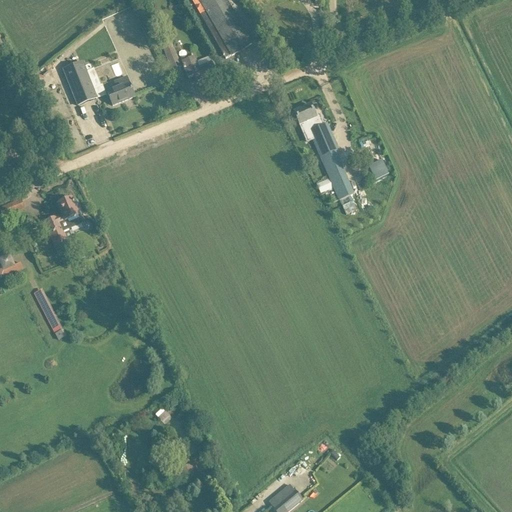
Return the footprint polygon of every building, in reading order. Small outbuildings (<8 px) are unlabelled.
[(192,0),(226,59),(252,45),(226,0),(192,0)] [(149,29),(158,47),(162,45),(153,27),(149,29)] [(162,49),(171,71),(180,67),(171,45),(162,49)] [(183,64),(185,69),(189,79),(194,77),(197,85),(210,80),(211,82),(216,80),(215,78),(217,77),(211,64),(199,69),(195,59),(183,64)] [(85,68),(83,63),(63,71),(77,106),(95,99),(95,100),(105,96),(102,87),(101,86),(100,86),(93,69),(92,69),(91,67),(89,66),(85,68)] [(106,94),(108,97),(111,107),(134,98),(128,85),(106,94)] [(352,109),(356,118),(364,115),(359,105),(352,109)] [(311,106),(295,113),(299,122),(300,126),(301,125),(305,134),(309,132),(322,127),(318,118),(316,119),(311,106)] [(16,125),(28,148),(41,141),(28,119),(16,125)] [(322,127),(309,132),(323,162),(322,163),(324,166),(328,177),(339,202),(354,195),(337,156),(340,155),(331,134),(327,125),(322,127)] [(358,142),(362,150),(370,146),(366,138),(358,142)] [(0,209),(0,211),(2,217),(14,211),(16,214),(25,210),(21,200),(0,209)] [(81,217),(83,216),(77,201),(72,204),(71,200),(57,206),(61,216),(44,223),(58,255),(70,249),(63,233),(84,224),(81,217)] [(0,254),(0,277),(1,279),(24,270),(21,263),(13,266),(7,251),(0,254)] [(35,294),(58,339),(66,335),(43,290),(35,294)] [(321,447),(324,444),(320,441),(315,448),(322,453),(324,449),(321,447)] [(198,464),(193,467),(197,476),(202,473),(206,471),(202,462),(198,464)] [(289,511),(303,501),(294,490),(272,508),(274,511),(289,511)]
